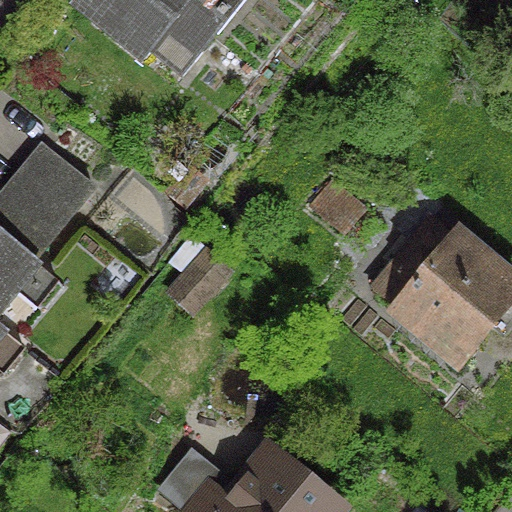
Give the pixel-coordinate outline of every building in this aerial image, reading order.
[(73,0),(70,5),(136,58),(161,26),(193,52),(234,0),(73,0)] [(42,152),(22,176),(69,214),(88,191),(42,152)] [(22,176),(3,200),(49,238),(69,214),(22,176)] [(335,192),(314,215),(338,235),(358,211),(335,192)] [(49,238),(3,200),(0,203),(0,241),(28,264),(49,238)] [(511,323),(511,299),(511,298),(511,297),(511,288),(450,237),(429,262),(416,252),(397,273),(388,266),(367,291),(455,366),(485,330),(498,341),(511,323)] [(0,241),(0,298),(28,264),(0,241)] [(167,498),(183,511),(333,511),(334,511),(267,457),(228,504),(189,471),(167,498)] [(128,489),(116,506),(124,511),(136,511),(145,502),(128,489)]
